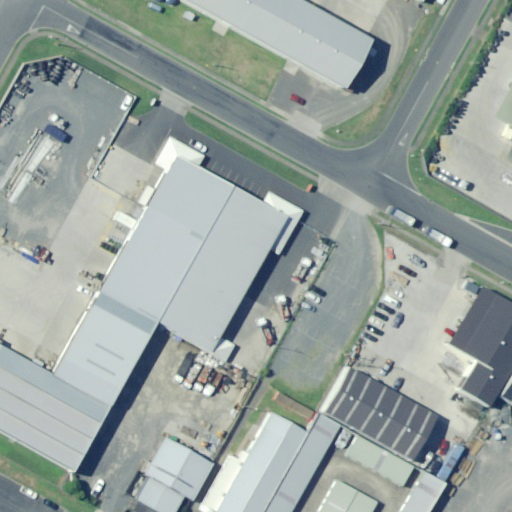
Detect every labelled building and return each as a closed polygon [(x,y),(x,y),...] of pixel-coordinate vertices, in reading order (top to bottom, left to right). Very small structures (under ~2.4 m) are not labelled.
[(347,37),(278,0),(154,0),(317,90),(347,37)] [(511,65),(476,131),(511,151),(511,65)] [(292,215),(182,154),(107,287),(165,319),(217,348),(292,215)] [(165,319),(107,287),(63,366),(0,330),(0,423),(80,468),(165,319)] [(511,350),(505,346),(474,400),(511,421),(511,350)] [(431,421),(343,373),(319,417),(407,465),(431,421)] [(243,511),(289,431),(253,410),(196,511),(243,511)] [(275,511),(320,433),(297,420),(245,511),(275,511)] [(161,511),(190,460),(146,436),(114,494),(146,511),(161,511)] [(398,466),(344,436),(333,454),(388,484),(398,466)] [(356,511),(364,499),(323,477),(303,511),(356,511)] [(407,511),(417,494),(397,483),(380,511),(407,511)] [(511,511),(511,504),(507,502),(500,511),(511,511)]
